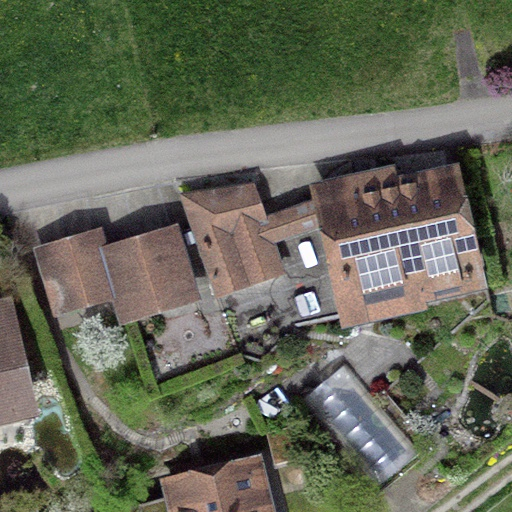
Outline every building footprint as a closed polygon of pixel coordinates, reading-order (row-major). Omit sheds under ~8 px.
[(418,295),(474,283),(450,178),(361,198),(360,186),(321,195),(344,298),(348,297),(353,319),(420,304),(418,295)] [(215,295),(279,272),(251,187),(181,197),(215,295)] [(121,313),(191,292),(174,234),(103,255),(115,293),(121,313)] [(40,253),(57,311),(115,293),(103,255),(98,236),(40,253)] [(0,414),(26,409),(3,307),(0,307),(0,414)] [(376,482),(418,452),(353,360),(311,389),(376,482)] [(263,511),(252,466),(173,485),(175,495),(138,504),(140,511),(263,511)]
